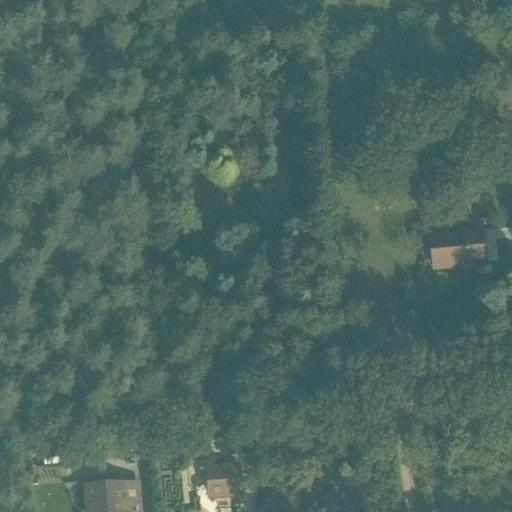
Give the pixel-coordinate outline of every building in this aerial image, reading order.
[(259,230),(299,227),(295,166),(254,169),(259,230)] [(430,273),(488,271),(486,216),(428,219),(430,273)] [(322,352),(319,323),(291,326),(294,355),(322,352)] [(204,511),(243,511),(240,461),(202,463),(204,511)] [(79,511),(134,511),(133,486),(78,490),(79,511)]
